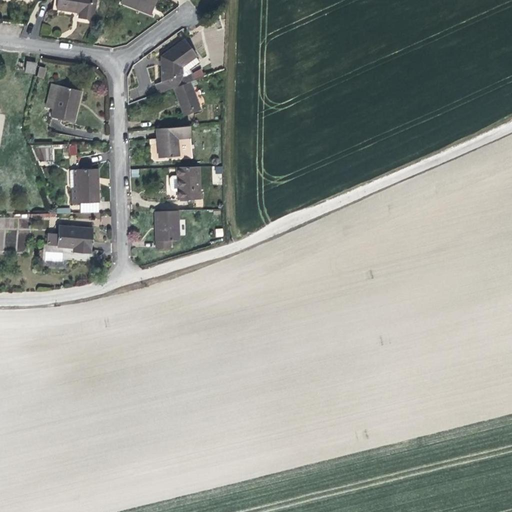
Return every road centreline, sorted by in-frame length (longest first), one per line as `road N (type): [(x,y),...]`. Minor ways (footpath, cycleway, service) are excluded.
road 1 (track): [(511,122),(250,241),(128,282)]
road 2 (residential): [(115,63),(128,282)]
road 3 (unclassified): [(128,282),(0,295)]
road 4 (residential): [(0,38),(115,63)]
